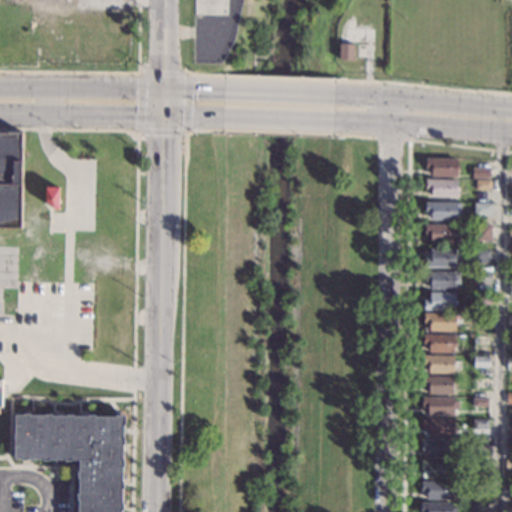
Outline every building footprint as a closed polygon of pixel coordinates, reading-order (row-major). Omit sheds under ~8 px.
[(225,0),(226,14),(195,14),(194,0),(225,0)] [(353,59),(338,59),(339,44),(351,44),(354,44),(353,59)] [(0,131),(23,132),(21,229),(0,228),(0,131)] [(455,165),(458,165),(458,170),(454,170),(454,174),(430,175),(430,167),(424,167),(424,158),(455,158),(455,165)] [(489,169),(488,179),(472,178),(472,168),(489,169)] [(455,186),(458,186),(458,191),(455,191),(454,196),(430,196),(430,189),(424,189),(424,179),(455,179),(455,186)] [(489,180),(489,189),(474,188),(475,180),(489,180)] [(60,188),(59,210),(54,209),(45,198),(46,186),(60,188)] [(459,213),(455,216),(455,219),(426,218),(426,212),(423,212),(424,201),(459,202),(459,213)] [(490,215),(473,214),(473,203),(474,203),(490,203),(490,215)] [(458,241),(429,240),(429,234),(423,234),(423,223),(459,224),(458,241)] [(490,225),(489,239),(475,239),(475,225),(490,225)] [(458,260),(453,260),(453,266),(424,265),(424,255),(429,255),(429,248),(458,248),(458,260)] [(488,261),(477,261),(477,250),(489,250),(488,261)] [(458,283),(452,283),(452,289),(429,288),(429,280),(423,280),(424,270),(458,271),(458,283)] [(489,281),(473,281),(473,270),(489,270),(489,281)] [(454,301),(456,301),(456,307),(453,307),(453,310),(423,310),(423,300),(430,300),(430,292),(454,292),(454,301)] [(453,321),(455,321),(455,325),(452,325),(452,330),(428,330),(428,322),(422,322),(422,313),(453,313),(453,321)] [(452,351),(428,350),(428,344),(422,344),(422,334),(452,334),(452,351)] [(453,361),(457,361),(457,367),(451,367),(451,372),(427,372),(427,365),(421,365),(421,356),(453,356),(453,361)] [(487,367),(473,367),(473,356),(487,357),(487,367)] [(452,384),(455,384),(455,388),(451,388),(451,393),(427,393),(427,386),(422,386),(422,376),(452,376),(452,384)] [(487,388),(472,387),(473,377),(487,377),(487,388)] [(452,401),(457,401),(457,410),(451,410),(451,414),(426,414),(426,408),(422,408),(422,397),(452,397),(452,401)] [(486,406),(472,406),(472,398),(486,398),(486,406)] [(127,427),(125,427),(125,440),(126,440),(126,447),(125,447),(124,462),(126,462),(126,470),(124,470),(124,484),(126,484),(125,491),(124,491),(124,506),(125,506),(125,511),(79,511),(79,503),(78,502),(78,496),(80,496),(80,481),(78,481),(79,474),(80,474),(80,467),(81,462),(74,462),(74,463),(66,463),(66,462),(51,461),(51,463),(44,463),(44,461),(29,461),(29,463),(22,462),(22,461),(14,461),(15,416),(24,417),(24,415),(31,415),(31,417),(46,418),(46,416),(53,416),(53,418),(67,418),(67,416),(75,416),(75,418),(90,418),(90,416),(97,417),(97,418),(117,419),(117,417),(128,417),(127,427)] [(452,425),(455,425),(455,433),(451,433),(451,435),(426,435),(426,428),(421,428),(421,418),(452,419),(452,425)] [(486,420),(486,429),(472,429),(472,419),(486,420)] [(452,446),(458,446),(458,455),(451,455),(451,456),(426,456),(426,448),(420,448),(420,439),(452,439),(452,446)] [(451,462),(457,462),(456,476),(451,476),(451,478),(422,477),(422,470),(420,470),(420,460),(451,460),(451,462)] [(487,473),(472,473),(472,461),(488,461),(487,473)] [(450,485),(456,485),(456,495),(450,495),(450,498),(424,497),(424,491),(419,491),(419,481),(450,482),(450,485)] [(487,497),(472,497),(473,481),(488,482),(487,497)] [(511,497),(503,497),(504,482),(511,482),(511,497)] [(449,507),(455,507),(455,511),(424,511),(419,511),(419,502),(450,502),(449,507)] [(484,511),(470,511),(471,503),(484,504),(484,511)] [(511,503),(511,511),(502,511),(503,503),(511,503)]
